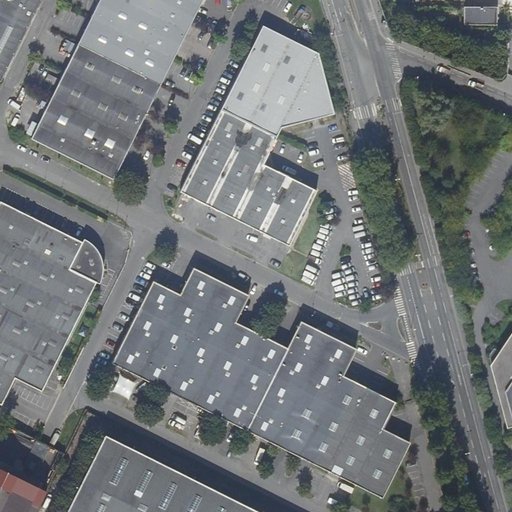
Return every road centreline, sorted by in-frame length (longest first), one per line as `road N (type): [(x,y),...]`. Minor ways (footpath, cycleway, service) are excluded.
road 1 (secondary): [(496,511),(376,61)]
road 2 (secondary): [(349,69),(467,511)]
road 3 (unknown): [(313,302),(343,213),(336,191),(274,160)]
road 4 (unknown): [(511,276),(495,284),(479,257),(475,225),(495,179),(511,169)]
road 5 (unclassified): [(376,61),(409,63),(511,106)]
